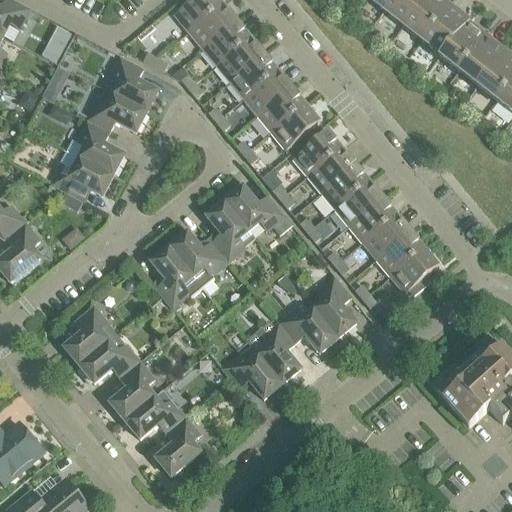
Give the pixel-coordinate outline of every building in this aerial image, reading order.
[(197,0),(174,19),(189,37),(222,9),(214,0),(197,0)] [(365,0),(365,1),(366,1),(384,16),(396,0),(365,0)] [(396,0),(384,16),(403,30),(426,0),(396,0)] [(437,0),(426,0),(403,30),(421,45),(450,9),(437,0)] [(0,12),(0,39),(3,41),(9,30),(18,35),(29,14),(6,2),(0,12)] [(222,9),(189,37),(203,54),(236,26),(222,9)] [(450,9),(421,45),(440,59),(440,60),(467,26),(468,27),(469,25),(450,9)] [(236,26),(203,54),(216,70),(250,43),(236,26)] [(440,60),(440,59),(438,61),(458,77),(486,41),(468,27),(467,26),(440,60)] [(486,41),(458,77),(477,91),(505,56),(486,41)] [(250,43),(216,70),(230,87),(263,59),(250,43)] [(46,51),(42,60),(56,67),(60,59),(46,51)] [(511,61),(505,56),(477,91),(496,106),(511,85),(511,61)] [(147,57),(143,65),(153,71),(158,63),(147,57)] [(263,59),(230,87),(244,103),(277,76),(263,59)] [(119,88),(113,99),(146,117),(158,96),(137,85),(143,75),(120,62),(109,83),(119,88)] [(158,63),(153,71),(163,76),(168,68),(158,63)] [(277,76),(244,103),(258,120),(291,93),(277,76)] [(181,85),(188,94),(195,88),(188,79),(181,85)] [(511,85),(496,106),(511,118),(511,85)] [(188,94),(195,103),(202,97),(195,88),(188,94)] [(48,89),(41,102),(50,107),(57,93),(48,89)] [(291,93),(258,120),(271,137),(305,109),(291,93)] [(97,105),(86,126),(109,138),(115,127),(135,138),(146,117),(113,99),(107,110),(97,105)] [(72,102),(66,113),(56,107),(51,117),(69,126),(75,116),(81,119),(86,109),(72,102)] [(305,109),(271,137),(286,154),(319,127),(305,109)] [(208,118),(215,127),(222,121),(215,112),(208,118)] [(215,127),(223,136),(230,130),(222,121),(215,127)] [(71,144),(65,155),(79,163),(113,181),(124,159),(104,149),(109,138),(86,126),(75,146),(71,144)] [(293,163),(308,181),(341,153),(327,136),(293,163)] [(236,151),(243,160),(250,154),(243,145),(236,151)] [(341,153),(308,181),(322,198),(355,170),(341,153)] [(243,160),(250,169),(257,163),(250,154),(243,160)] [(63,169),(52,189),(76,202),(81,191),(101,202),(113,181),(79,163),(65,155),(59,166),(63,169)] [(355,170),(322,198),(335,214),(369,187),(355,170)] [(369,187),(335,214),(349,231),(382,203),(369,187)] [(272,195),(279,204),(287,198),(279,190),(272,195)] [(224,206),(249,236),(259,228),(265,236),(272,231),(280,240),(292,229),(285,220),(283,221),(267,201),(257,208),(243,191),(224,206)] [(279,204),(287,213),(294,207),(287,198),(279,204)] [(382,203),(349,231),(363,248),(396,220),(382,203)] [(220,239),(211,247),(228,267),(256,244),(249,236),(224,206),(206,221),(220,239)] [(0,214),(0,239),(5,245),(25,228),(10,210),(2,217),(0,214)] [(396,220),(363,248),(376,264),(410,237),(396,220)] [(300,229),(307,238),(314,232),(307,223),(300,229)] [(40,246),(25,228),(5,245),(12,254),(0,264),(0,274),(10,288),(40,263),(31,253),(40,246)] [(64,242),(64,247),(70,254),(84,242),(76,232),(64,242)] [(307,238),(314,247),(321,241),(314,232),(307,238)] [(169,252),(193,282),(203,293),(214,284),(211,280),(228,267),(211,247),(202,254),(187,237),(169,252)] [(410,237),(376,264),(390,281),(424,253),(410,237)] [(424,253),(390,281),(405,298),(409,295),(415,303),(436,285),(430,277),(438,271),(443,267),(428,250),(424,253)] [(172,313),(189,299),(192,303),(203,293),(193,282),(169,252),(150,267),(165,285),(156,292),(172,313)] [(327,262),(334,271),(341,265),(334,256),(327,262)] [(334,271),(342,280),(349,274),(341,265),(334,271)] [(323,306),(313,314),(337,343),(356,328),(341,311),(351,303),(334,283),(316,297),(323,306)] [(126,288),(126,292),(128,295),(132,295),(135,293),(136,289),(133,286),(129,285),(126,288)] [(255,285),(248,290),(253,297),(260,291),(255,285)] [(355,295),(362,304),(369,298),(362,289),(355,295)] [(362,304),(369,313),(376,307),(369,298),(362,304)] [(81,337),(64,352),(79,370),(117,339),(94,311),(73,328),(81,337)] [(279,328),(295,349),(304,341),(319,359),(337,343),(313,314),(303,322),(296,314),(279,328)] [(267,351),(258,359),(282,389),(300,374),(286,356),(295,349),(279,328),(261,343),(267,351)] [(443,377),(430,389),(463,425),(469,432),(489,414),(502,429),(510,422),(511,423),(511,365),(487,338),(475,349),(482,357),(450,385),(443,377)] [(117,339),(79,370),(94,389),(112,374),(119,384),(140,367),(117,339)] [(251,351),(223,374),(240,394),(249,387),(263,404),(282,389),(258,359),(251,351)] [(109,407),(125,426),(154,401),(146,392),(154,385),(140,367),(119,384),(127,393),(109,407)] [(154,401),(125,426),(140,444),(157,430),(165,439),(185,422),(162,395),(154,401)] [(200,440),(185,422),(165,439),(173,448),(155,463),(171,482),(200,457),(192,447),(200,440)] [(0,485),(3,489),(42,457),(19,429),(5,441),(0,435),(0,485)] [(85,511),(87,511),(67,487),(41,508),(31,497),(12,511),(85,511)]
